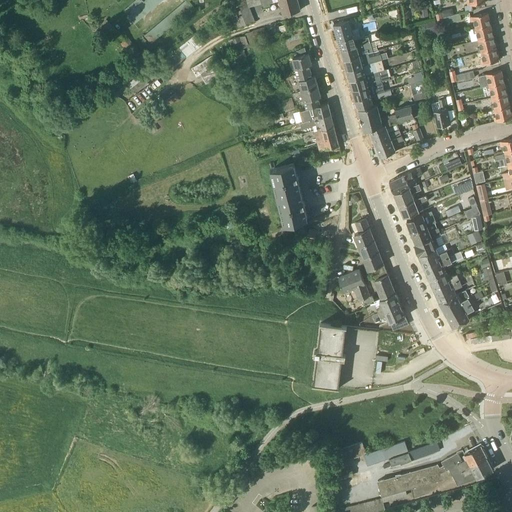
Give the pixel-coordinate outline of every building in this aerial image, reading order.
[(142,16),(146,13),(135,0),(131,3),(142,16)] [(143,1),(142,0),(135,0),(146,13),(150,10),(143,1)] [(150,10),(154,6),(148,0),(144,0),(143,1),(150,10)] [(188,12),(192,8),(185,0),(181,4),(188,12)] [(248,0),(249,1),(251,0),(260,0),(263,8),(270,6),(269,2),(273,1),(272,0),(279,0),(283,14),(301,10),(298,0),(248,0)] [(138,20),(142,16),(131,3),(127,7),(138,20)] [(184,15),(188,12),(181,4),(177,7),(184,15)] [(134,23),(138,20),(127,7),(123,10),(134,23)] [(180,19),(184,15),(177,7),(173,11),(180,19)] [(427,8),(419,9),(421,18),(429,17),(427,8)] [(176,22),(180,19),(173,11),(169,14),(176,22)] [(476,28),(491,24),(488,12),(470,16),(472,21),(474,21),(476,28)] [(171,25),(176,22),(169,14),(165,18),(171,25)] [(444,24),(449,23),(461,20),(459,14),(442,18),(438,19),(439,24),(443,23),(444,24)] [(167,29),(171,25),(165,18),(161,21),(167,29)] [(334,24),(338,39),(341,50),(377,39),(379,39),(377,32),(368,34),(369,35),(355,39),(349,19),(334,24)] [(132,59),(141,52),(124,32),(116,29),(106,20),(94,30),(104,41),(110,35),(115,42),(117,40),(132,59)] [(163,32),(167,29),(161,21),(156,25),(163,32)] [(478,40),(493,36),(491,24),(476,28),(478,40)] [(159,36),(163,32),(156,25),(152,28),(159,36)] [(265,26),(245,32),(246,35),(241,36),(244,48),(249,46),(249,44),(261,40),(269,37),(268,35),(271,35),(270,31),(267,32),(265,26)] [(433,26),(423,28),(425,37),(435,36),(433,27),(433,26)] [(155,39),(159,36),(152,28),(148,31),(155,39)] [(151,43),(155,39),(148,31),(144,35),(151,43)] [(186,56),(202,44),(196,35),(179,46),(186,56)] [(479,52),(496,48),(493,36),(478,40),(480,47),(478,47),(479,52)] [(240,37),(229,40),(236,59),(247,55),(240,37)] [(372,47),(379,45),(377,39),(341,50),(344,59),(368,53),(367,48),(372,47)] [(168,72),(186,56),(178,46),(170,54),(169,52),(161,59),(159,61),(162,65),(168,72)] [(480,59),(482,64),(499,60),(496,48),(479,52),(476,53),(478,60),(480,59)] [(368,53),(344,59),(347,69),(382,59),(379,49),(370,52),(371,56),(369,57),(368,53)] [(297,75),(311,71),(309,65),(312,64),(309,53),(293,58),(297,75)] [(469,62),(468,60),(474,58),(473,55),(448,61),(449,65),(448,65),(451,77),(474,72),(472,66),(459,69),(458,67),(457,64),(458,63),(457,62),(459,62),(460,64),(469,62)] [(379,71),(379,69),(378,67),(383,66),(382,59),(347,69),(350,80),(379,71)] [(415,70),(421,68),(418,60),(412,61),(415,70)] [(221,76),(215,65),(200,74),(206,84),(221,76)] [(391,79),(390,74),(388,69),(379,72),(379,71),(350,80),(353,90),(382,81),(391,79)] [(417,82),(422,81),(424,80),(422,70),(414,72),(417,82)] [(481,87),(482,87),(504,82),(501,70),(484,74),(478,75),(481,87)] [(302,90),(318,86),(315,75),(312,76),(311,71),(297,75),(302,90)] [(475,77),(475,76),(474,72),(451,77),(452,82),(465,79),(475,77)] [(385,91),(382,81),(353,90),(356,100),(385,91)] [(422,81),(417,82),(411,84),(415,101),(427,97),(422,81)] [(134,93),(141,88),(137,82),(130,88),(134,93)] [(504,82),(482,87),(484,99),(492,97),(507,94),(504,82)] [(308,108),(320,104),(319,100),(318,97),(321,96),(318,86),(302,90),(306,104),(307,108),(308,108)] [(361,119),(380,114),(378,103),(374,104),(372,99),(392,94),(391,92),(393,91),(393,89),(385,91),(356,100),(358,109),(361,119)] [(507,94),(492,97),(493,104),(491,105),(492,110),(510,105),(507,94)] [(441,109),(433,111),(437,127),(450,124),(444,98),(439,100),(441,109)] [(320,104),(308,108),(310,113),(295,116),(296,123),(301,122),(304,121),(331,113),(328,102),(320,104)] [(381,119),(380,114),(361,119),(364,130),(369,128),(386,124),(425,114),(422,102),(390,110),(391,115),(383,117),(381,119)] [(511,117),(511,114),(510,105),(492,110),(495,109),(496,116),(494,117),(495,122),(498,121),(511,117)] [(315,131),(334,126),(331,113),(304,121),(301,122),(302,127),(308,126),(313,125),(315,131)] [(369,128),(375,144),(402,135),(400,129),(389,133),(386,124),(369,128)] [(318,143),(337,137),(334,126),(315,131),(313,131),(313,134),(315,134),(318,143)] [(424,139),(421,130),(420,128),(414,131),(418,142),(424,139)] [(380,156),(396,150),(393,144),(404,140),(402,135),(375,144),(380,156)] [(332,149),(340,147),(337,137),(318,143),(320,149),(331,147),(332,149)] [(500,141),(501,146),(504,145),(505,152),(505,153),(511,150),(511,138),(502,141),(500,141)] [(511,163),(511,150),(505,153),(505,152),(503,153),(504,158),(506,157),(508,164),(511,163)] [(459,157),(451,161),(455,168),(462,164),(459,157)] [(285,223),(308,218),(294,163),(271,169),(285,223)] [(389,181),(394,193),(411,186),(408,180),(423,174),(423,173),(425,172),(424,169),(422,170),(420,167),(389,181)] [(474,173),(475,178),(476,183),(485,181),(483,171),(478,172),(478,171),(474,173)] [(457,193),(474,187),(472,182),(455,188),(457,193)] [(399,205),(414,199),(412,193),(422,189),(419,183),(411,186),(394,193),(399,205)] [(480,200),(489,198),(485,183),(476,185),(480,200)] [(414,199),(399,205),(404,217),(419,211),(416,205),(428,200),(426,195),(414,199)] [(484,216),(492,214),(489,198),(480,200),(484,216)] [(471,208),(470,208),(468,209),(472,218),(481,215),(477,205),(471,208)] [(410,232),(427,226),(425,220),(434,217),(432,210),(407,220),(409,225),(408,227),(410,232)] [(359,245),(374,239),(370,227),(369,228),(366,218),(356,222),(360,231),(355,233),(359,245)] [(483,228),(482,221),(473,223),(475,230),(483,228)] [(435,223),(427,226),(410,232),(412,238),(414,238),(416,243),(431,238),(441,234),(439,227),(437,228),(435,223)] [(444,231),(449,242),(460,237),(455,226),(444,231)] [(308,238),(315,239),(317,230),(309,229),(308,238)] [(475,242),(482,239),(478,231),(477,230),(467,235),(469,239),(473,237),(475,242)] [(243,252),(250,250),(246,238),(232,243),(226,246),(226,247),(210,255),(215,265),(231,258),(232,259),(238,256),(243,254),(243,252)] [(415,244),(419,254),(435,247),(431,238),(416,243),(416,244),(415,244)] [(364,257),(379,251),(374,239),(359,245),(364,257)] [(419,254),(419,255),(420,255),(420,257),(422,262),(422,261),(424,266),(455,253),(452,248),(448,250),(445,243),(436,247),(435,247),(419,254)] [(479,253),(485,251),(483,243),(477,245),(479,253)] [(386,268),(383,263),(384,262),(379,251),(364,257),(368,268),(371,267),(374,273),(386,268)] [(429,276),(430,277),(446,270),(444,265),(457,259),(457,260),(464,257),(461,251),(455,253),(424,266),(425,266),(424,266),(424,267),(425,267),(427,272),(426,272),(428,277),(429,276)] [(488,259),(482,261),(484,267),(490,265),(488,259)] [(388,274),(386,268),(374,273),(376,278),(375,279),(382,297),(382,298),(395,292),(388,274)] [(359,300),(363,299),(370,296),(360,269),(338,277),(344,292),(354,288),(359,300)] [(451,283),(465,277),(462,271),(449,276),(446,270),(430,277),(430,280),(432,284),(433,284),(435,289),(451,283)] [(497,278),(499,285),(507,282),(505,276),(497,278)] [(440,301),(457,294),(454,288),(467,282),(465,277),(451,283),(435,289),(434,290),(435,290),(437,295),(439,300),(439,299),(440,301)] [(476,300),(484,296),(481,291),(461,301),(456,294),(457,294),(440,301),(447,315),(476,300)] [(363,299),(364,305),(374,301),(379,312),(399,304),(398,300),(398,299),(399,298),(398,297),(398,296),(398,295),(396,294),(395,292),(382,298),(382,297),(380,298),(374,300),(372,295),(370,296),(363,299)] [(470,318),(467,313),(479,306),(476,300),(447,315),(451,321),(454,326),(453,327),(454,327),(470,318)] [(401,308),(399,304),(379,312),(381,318),(387,316),(390,322),(406,316),(405,315),(404,313),(404,312),(404,311),(404,310),(403,309),(402,309),(401,308)] [(347,327),(347,326),(320,323),(320,324),(321,324),(318,351),(315,351),(314,356),(317,357),(314,383),(313,383),(313,384),(340,388),(340,387),(339,386),(342,360),(345,360),(346,354),(343,354),(346,327),(347,327)] [(367,454),(365,454),(368,465),(389,458),(391,465),(401,462),(401,463),(412,460),(440,450),(437,442),(409,452),(408,451),(405,441),(367,454)] [(365,454),(367,454),(362,442),(339,449),(337,463),(365,454)] [(382,496),(405,490),(436,482),(444,480),(453,476),(471,466),(487,457),(481,445),(465,453),(463,450),(442,461),(444,465),(440,467),(438,464),(378,480),(379,485),(382,496)] [(471,466),(453,476),(455,479),(457,484),(477,477),(493,469),(487,457),(471,466)] [(383,502),(407,496),(405,490),(382,496),(382,499),(383,502)] [(377,511),(385,510),(383,502),(382,499),(331,511),(377,511)]
